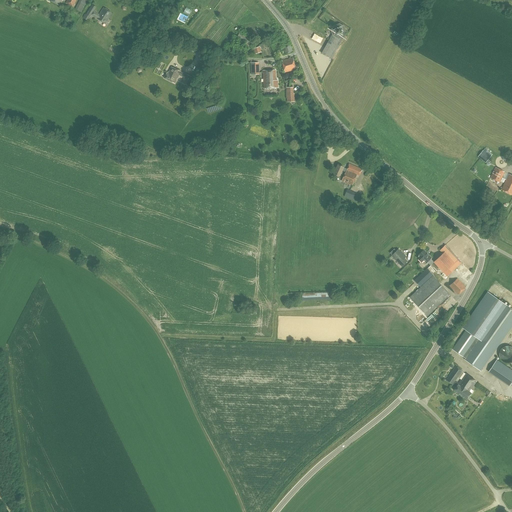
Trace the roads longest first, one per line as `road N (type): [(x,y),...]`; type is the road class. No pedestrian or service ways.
road 1 (track): [(245,511),(162,338),(130,298),(68,254),(0,229)]
road 2 (tertiary): [(481,245),(337,122),(288,28),(264,0)]
road 3 (tertiary): [(275,511),(407,390)]
road 4 (tertiary): [(407,390),(470,289),(481,245)]
road 5 (unclassified): [(507,511),(440,419),(407,390)]
